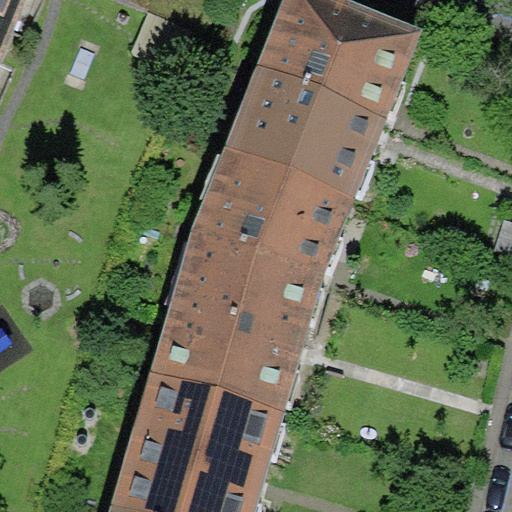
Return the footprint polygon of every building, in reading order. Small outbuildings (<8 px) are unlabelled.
[(0,0),(0,45),(5,47),(24,0),(0,0)] [(125,0),(205,35),(219,0),(125,0)] [(274,53),(262,81),(381,129),(384,120),(392,124),(402,100),(404,94),(396,90),(414,47),(307,4),(286,58),(274,53)] [(381,129),(262,81),(251,110),(263,115),(243,166),(349,208),(353,199),(361,203),(370,180),(373,172),(365,169),(381,129)] [(334,246),(349,208),(243,166),(222,220),(209,215),(197,246),(210,250),(318,287),(322,276),(331,279),(340,257),(343,249),(334,246)] [(318,287),(210,250),(169,388),(279,420),(282,410),(290,412),(299,381),(291,379),(298,356),(306,329),(314,331),(323,300),(315,298),(318,287)] [(169,388),(132,511),(261,511),(265,501),(256,498),(257,494),(267,462),(275,464),(284,434),(276,431),(279,420),(169,388)]
